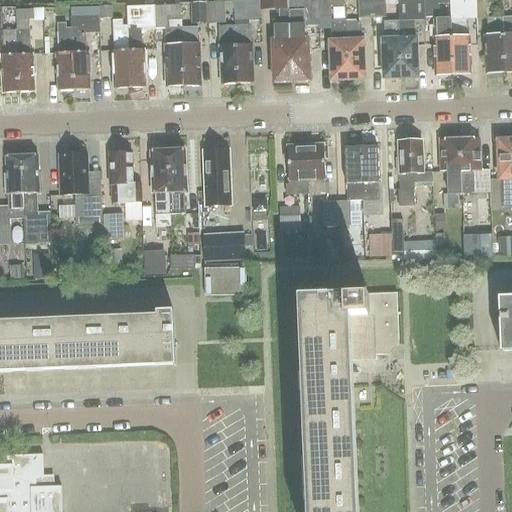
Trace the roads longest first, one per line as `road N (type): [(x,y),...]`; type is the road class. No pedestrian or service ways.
road 1 (residential): [(511,105),(0,125)]
road 2 (residential): [(0,423),(187,419),(191,511)]
road 3 (residential): [(492,511),(491,401),(511,399)]
